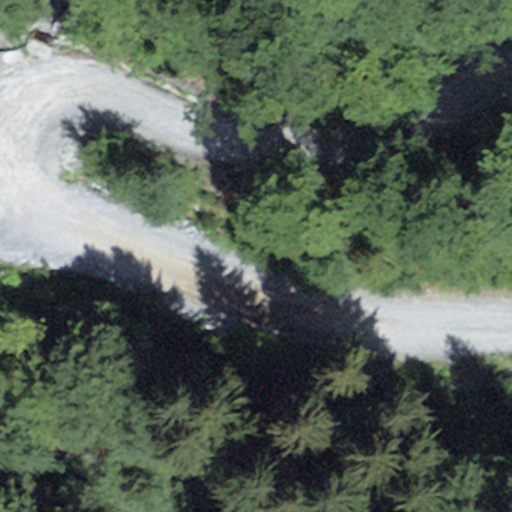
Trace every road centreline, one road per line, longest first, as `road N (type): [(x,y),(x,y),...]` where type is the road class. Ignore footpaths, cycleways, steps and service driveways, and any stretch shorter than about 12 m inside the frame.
road 1 (unclassified): [(511,316),(414,323),(267,304),(48,210),(14,168),(13,116)]
road 2 (unclassified): [(13,116),(34,95),(74,90),(277,151),(381,126),(511,52)]
